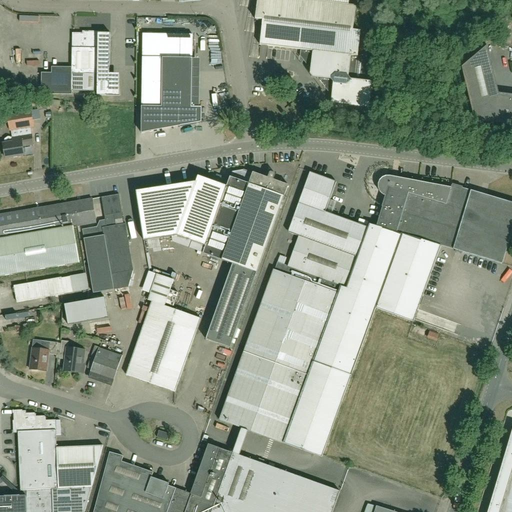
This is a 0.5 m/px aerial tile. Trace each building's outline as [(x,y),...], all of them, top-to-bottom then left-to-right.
[(257,0),(255,20),(263,21),(260,46),(301,51),(300,57),(328,92),(332,93),(331,104),(331,105),(369,109),(372,83),(368,82),(368,79),(372,78),(367,55),(358,57),(361,32),(353,31),(356,6),(349,6),(349,0),(257,0)] [(0,84),(12,86),(31,83),(21,26),(2,29),(0,19),(0,84)] [(109,96),(110,34),(73,34),(72,74),(41,73),(41,94),(72,94),(72,91),(97,92),(97,96),(109,96)] [(202,108),(192,108),(193,35),(143,35),(142,107),(141,107),(141,134),(152,132),(152,130),(181,125),(181,127),(202,123),(202,108)] [(511,95),(499,94),(487,46),(461,68),(474,121),(511,125),(511,95)] [(10,131),(34,127),(33,120),(39,119),(38,111),(31,112),(31,111),(7,114),(10,131)] [(31,136),(12,139),(11,137),(8,137),(5,139),(4,142),(6,144),(4,145),(6,158),(24,155),(23,147),(33,146),(31,136)] [(255,175),(256,175),(244,170),(232,172),(227,187),(198,176),(196,183),(136,192),(144,242),(177,237),(205,247),(203,254),(233,265),(206,340),(230,348),(289,186),(286,186),(274,181),(275,176),(275,174),(272,173),(270,174),(268,179),(255,175)] [(298,237),(288,266),(277,262),(274,271),(273,271),(219,421),(243,430),(238,445),(234,454),(241,457),(245,447),(250,432),(282,444),(283,443),(322,457),(375,308),(413,322),(439,248),(440,246),(377,227),(370,224),(369,228),(326,213),(337,183),(336,182),(310,173),(288,234),(298,237)] [(384,207),(383,207),(377,227),(440,246),(502,264),(511,231),(511,203),(452,186),(451,190),(402,180),(401,181),(397,180),(390,177),(386,177),(382,178),(380,181),(378,185),(378,189),(380,192),(383,195),(387,197),(384,207)] [(126,224),(123,225),(119,195),(101,198),(104,220),(100,221),(97,228),(82,230),(93,294),(129,288),(133,271),(126,224)] [(0,215),(0,276),(80,263),(74,227),(96,224),(92,200),(0,215)] [(201,319),(165,306),(174,281),(157,275),(148,301),(152,302),(126,375),(175,392),(201,319)] [(17,302),(64,294),(61,278),(14,286),(17,302)] [(186,308),(194,311),(198,300),(190,297),(186,308)] [(68,326),(109,319),(105,298),(65,305),(68,326)] [(31,306),(0,309),(0,321),(33,318),(31,306)] [(406,332),(415,335),(419,324),(410,321),(406,332)] [(431,336),(433,329),(425,328),(424,334),(431,336)] [(32,349),(30,370),(46,372),(49,354),(57,355),(58,343),(45,342),(44,350),(32,349)] [(66,360),(64,371),(84,374),(85,366),(80,365),(81,360),(83,360),(84,351),(68,349),(69,343),(62,342),(60,359),(66,360)] [(122,357),(104,351),(105,347),(100,346),(95,347),(87,369),(92,370),(89,378),(112,386),(122,357)] [(0,511),(84,511),(92,487),(103,446),(57,448),(56,435),(56,431),(57,431),(56,420),(55,421),(46,421),(46,417),(37,418),(37,414),(26,415),(26,411),(14,412),(14,429),(14,433),(18,433),(20,491),(21,491),(20,492),(13,485),(10,488),(17,495),(16,496),(5,496),(0,496),(0,511)] [(167,441),(170,434),(159,431),(157,438),(167,441)] [(332,511),(340,492),(241,457),(234,454),(211,446),(192,495),(168,486),(169,483),(151,477),(153,473),(121,461),(123,456),(110,452),(93,511),(332,511)] [(511,511),(511,471),(499,511),(511,511)]
